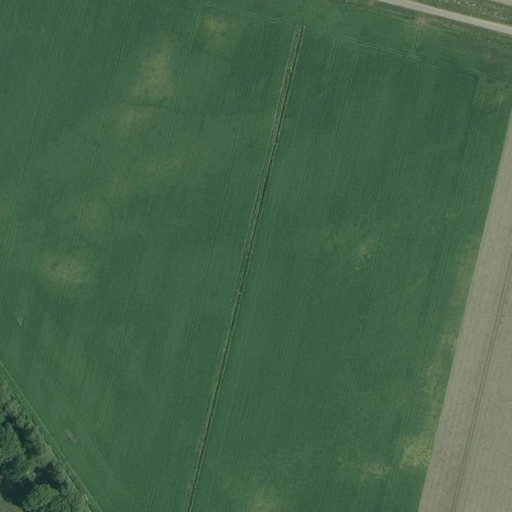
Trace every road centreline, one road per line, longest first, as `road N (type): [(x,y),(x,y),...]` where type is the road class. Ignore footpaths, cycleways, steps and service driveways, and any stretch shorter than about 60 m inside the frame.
road 1 (unclassified): [(511,32),(387,0)]
road 2 (track): [(0,411),(67,511)]
